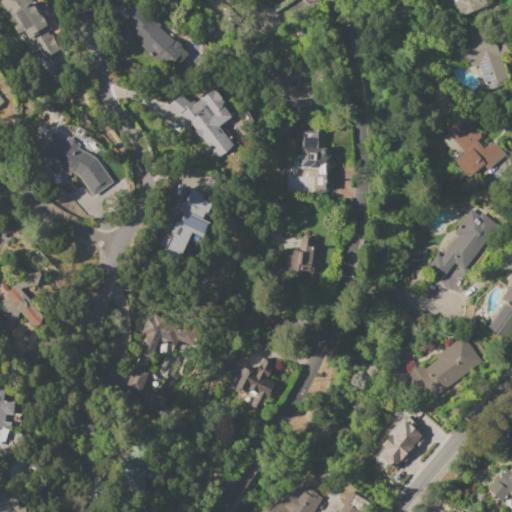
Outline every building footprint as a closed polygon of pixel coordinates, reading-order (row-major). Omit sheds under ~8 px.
[(0,3),(0,0),(31,0),(33,2),(37,0),(50,24),(45,27),(58,51),(42,60),(29,37),(27,39),(23,31),(17,34),(13,27),(16,25),(11,15),(0,3)] [(482,0),(485,8),(469,12),(470,13),(457,17),(452,0),(482,0)] [(151,16),(152,15),(189,51),(168,73),(138,45),(140,44),(132,36),(139,29),(122,21),(129,6),(151,16)] [(451,43),(510,21),(511,26),(511,55),(502,59),(510,82),(487,91),(477,65),(468,69),(464,59),(458,61),(451,43)] [(291,107),(281,110),(269,75),(282,71),(288,87),(291,86),(293,91),(294,90),(294,92),(301,91),(301,90),(312,89),(313,106),(291,107)] [(213,88),(233,115),(217,126),(232,146),(215,159),(189,123),(186,125),(178,114),(177,115),(165,106),(179,96),(188,103),(192,100),(194,103),(213,88)] [(454,119),(462,130),(470,124),(481,139),(477,142),(490,159),(466,178),(453,161),(463,153),(443,127),(454,119)] [(316,190),(316,170),(300,170),(300,169),(292,169),(292,155),(300,155),(301,131),(323,131),(323,148),(328,149),(328,155),(329,155),(329,173),(333,173),(333,190),(316,190)] [(77,176),(73,174),(71,176),(48,162),(47,164),(36,157),(51,132),(64,140),(66,136),(79,145),(77,148),(86,153),(84,157),(87,155),(109,184),(93,197),(77,176)] [(189,189),(210,198),(208,203),(211,204),(207,214),(204,213),(200,220),(208,223),(199,242),(188,237),(179,258),(155,247),(161,234),(166,236),(171,224),(181,201),(184,202),(189,189)] [(483,219),(498,229),(468,273),(453,263),(440,282),(424,271),(435,254),(441,257),(455,236),(453,234),(459,226),(457,225),(469,209),(470,209),(483,219)] [(276,259),(278,249),(291,251),(293,235),(314,238),(308,278),(288,275),(290,260),(276,259)] [(21,288),(20,291),(45,319),(32,328),(18,312),(12,329),(1,326),(5,313),(0,311),(0,303),(1,301),(3,302),(8,300),(5,297),(9,287),(7,286),(12,275),(16,277),(17,276),(39,272),(42,284),(21,288)] [(511,320),(500,337),(486,327),(504,301),(500,298),(511,283),(511,320)] [(240,324),(257,324),(258,302),(241,301),(240,324)] [(147,317),(152,319),(153,315),(196,332),(191,345),(177,340),(174,347),(159,341),(152,358),(138,353),(145,334),(141,333),(147,317)] [(412,367),(423,368),(436,359),(434,356),(461,336),(480,363),(430,399),(417,381),(410,380),(412,367)] [(124,388),(131,368),(152,375),(145,395),(124,388)] [(239,391),(248,373),(274,387),(265,404),(262,403),(258,411),(248,405),(252,398),(239,391)] [(0,379),(4,380),(2,400),(13,402),(12,416),(4,415),(3,422),(9,422),(9,429),(7,429),(2,447),(0,446),(0,379)] [(426,433),(398,465),(384,452),(402,431),(397,426),(406,415),(426,433)] [(144,440),(125,439),(123,490),(142,491),(144,440)] [(488,491),(499,477),(499,472),(511,471),(511,510),(509,511),(508,494),(500,502),(488,491)] [(312,511),(267,511),(275,498),(283,503),(283,499),(288,490),(294,494),(299,486),(306,490),(307,488),(317,494),(316,496),(320,499),(312,511)] [(343,511),(365,511),(365,497),(343,497),(343,511)] [(0,511),(0,501),(18,503),(17,506),(25,506),(24,511),(0,511)]
